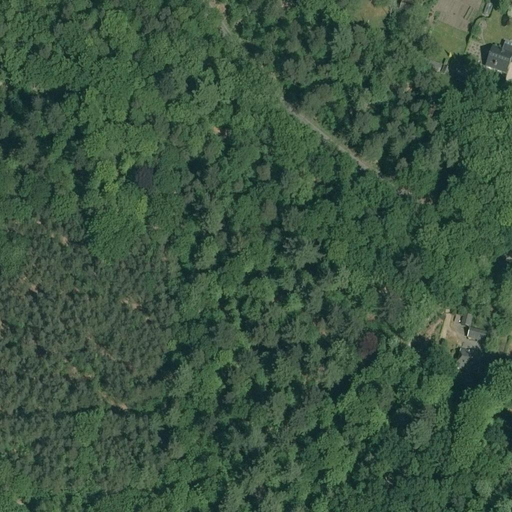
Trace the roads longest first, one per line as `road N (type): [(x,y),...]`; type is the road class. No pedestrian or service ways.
road 1 (track): [(217,143),(154,411),(0,419)]
road 2 (tertiary): [(183,0),(244,84),(280,114),(511,265)]
road 3 (track): [(284,511),(456,265)]
road 4 (track): [(217,143),(456,265),(472,241)]
road 5 (track): [(409,333),(199,220)]
road 6 (track): [(217,143),(141,107),(0,90)]
road 7 (track): [(239,488),(349,301)]
road 8 (track): [(65,0),(158,53),(217,143)]
road 9 (track): [(154,411),(157,491),(239,488),(253,511)]
road 10 (track): [(157,491),(6,500)]
